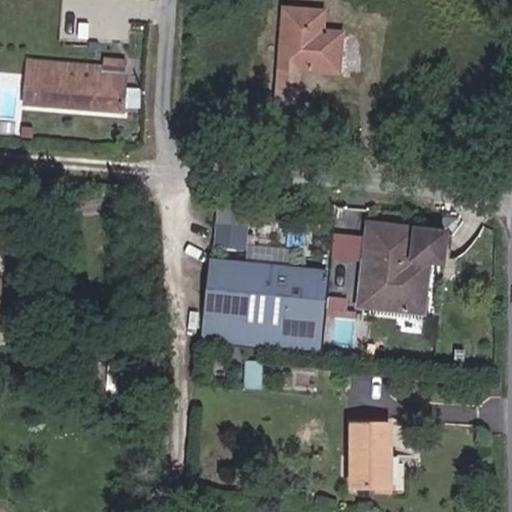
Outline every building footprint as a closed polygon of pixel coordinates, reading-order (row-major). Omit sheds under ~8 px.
[(340,74),(343,33),(323,32),(325,12),(285,9),(276,119),(296,121),(299,71),(340,74)] [(124,114),(127,62),(106,61),(106,67),(29,61),(25,106),(124,114)] [(251,248),(253,216),(221,214),(219,246),(251,248)] [(425,315),(430,263),(444,265),(447,234),(369,225),(359,307),(425,315)] [(364,260),(365,234),(337,232),(336,259),(364,260)] [(319,351),(327,273),(212,263),(204,339),(319,351)] [(260,388),(262,364),(247,363),(245,386),(260,388)] [(391,484),(392,426),(352,425),(352,489),(375,489),(375,494),(396,495),(396,484),(391,484)]
